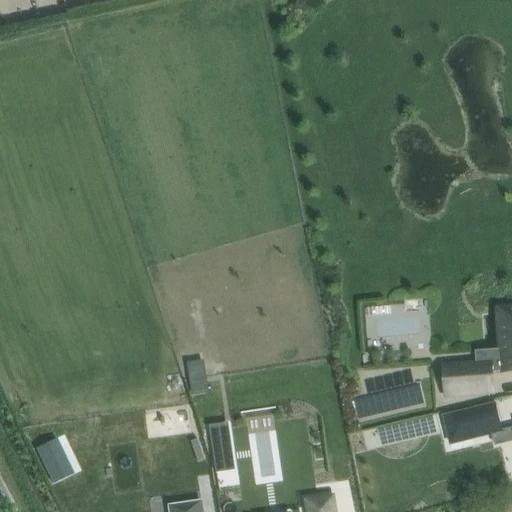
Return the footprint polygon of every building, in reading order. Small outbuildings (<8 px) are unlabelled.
[(0,20),(9,19),(7,11),(0,12),(0,20)] [(476,363),(443,366),(446,396),(493,392),(492,372),(503,371),(503,372),(511,371),(511,306),(498,308),(498,312),(501,349),(484,351),(475,352),(476,363)] [(200,360),(188,362),(190,381),(192,394),(204,392),(202,379),(200,360)] [(496,404),(445,417),(448,428),(471,423),(475,438),(492,434),(502,432),(496,404)] [(211,432),(214,452),(227,450),(224,430),(211,432)] [(52,441),(36,449),(53,485),(70,477),(52,441)] [(423,493),(453,490),(448,448),(419,451),(423,493)] [(511,462),(505,448),(474,462),(482,479),(511,465),(511,462)] [(309,511),(334,511),(332,498),(308,502),(309,511)]
